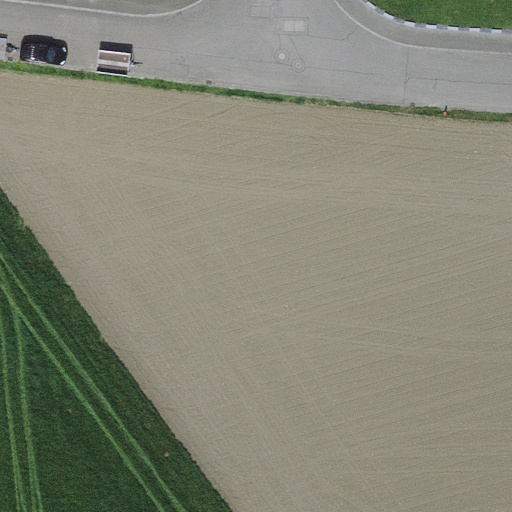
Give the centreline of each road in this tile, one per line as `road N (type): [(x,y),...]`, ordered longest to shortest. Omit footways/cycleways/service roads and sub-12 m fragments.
road 1 (residential): [(0,23),(283,59)]
road 2 (residential): [(283,59),(511,72)]
